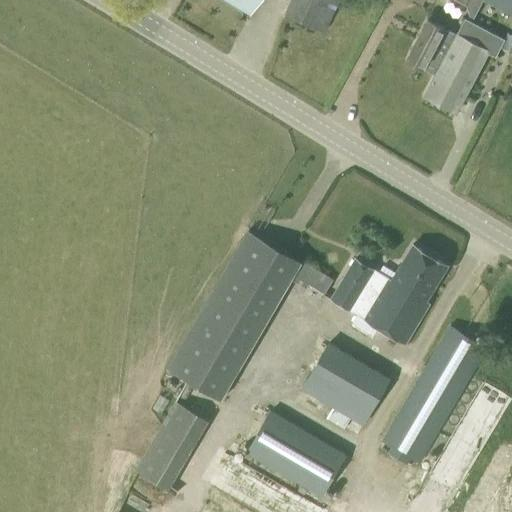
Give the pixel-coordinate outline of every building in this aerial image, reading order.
[(220,0),(245,14),(253,0),(220,0)] [(511,0),(470,0),(467,7),(470,16),(474,18),(484,0),(511,14),(511,0)] [(428,19),(407,60),(435,74),(424,95),(456,111),(487,52),(496,56),(500,48),(496,35),(465,18),(457,35),(456,34),(428,19)] [(332,280),(300,260),(248,230),(168,369),(221,400),(271,313),(270,313),(290,278),(306,288),(308,285),(324,294),(332,280)] [(426,302),(447,266),(412,245),(391,280),(355,258),(331,297),(406,342),(429,304),(426,302)] [(420,463),(488,347),(450,325),(381,440),(387,444),(387,451),(408,463),(411,458),(420,463)] [(345,429),(351,419),(363,426),(391,378),(328,342),(300,390),(332,409),(327,419),(345,429)] [(169,489),(209,420),(175,400),(135,469),(169,489)] [(322,497),(347,455),(271,410),(246,452),(322,497)] [(499,432),(481,422),(439,494),(457,505),(499,432)]
